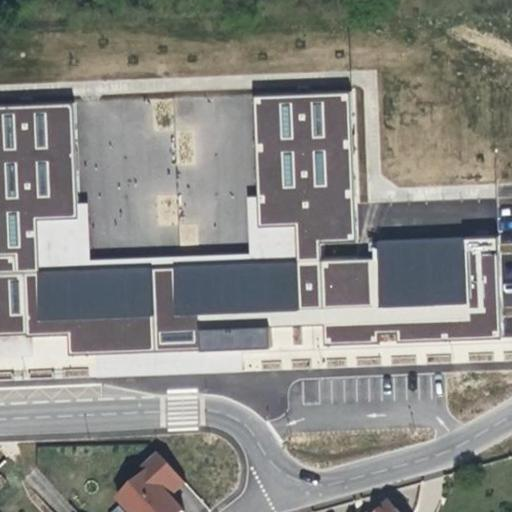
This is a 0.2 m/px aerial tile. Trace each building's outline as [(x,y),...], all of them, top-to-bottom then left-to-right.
[(352,93),(254,96),(256,185),(249,200),(250,226),(263,233),(263,244),(256,258),(275,257),(308,274),(317,255),(319,301),(349,316),(350,324),(352,324),(360,309),(381,309),(409,323),(414,322),(415,333),(427,339),(499,337),(496,236),(378,240),(366,265),(365,262),(320,264),(320,242),(357,241),(352,93)] [(222,258),(88,261),(87,202),(75,202),(73,105),(0,105),(0,334),(70,333),(70,353),(269,349),(269,323),(235,324),(235,302),(223,303),(222,258)] [(322,352),(363,359),(368,330),(327,324),(322,352)] [(174,484),(153,461),(136,475),(139,479),(111,502),(119,511),(171,511),(164,503),(159,497),(174,484)] [(159,497),(164,503),(180,491),(174,484),(159,497)] [(379,505),(384,511),(394,511),(385,500),(379,505)]
